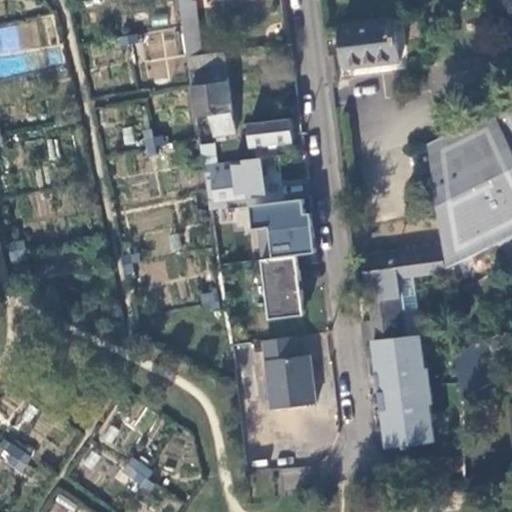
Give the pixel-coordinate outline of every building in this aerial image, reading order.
[(190,3),(180,4),(188,57),(201,55),(194,2),(190,3)] [(17,9),(20,20),(28,19),(26,7),(17,9)] [(398,62),(392,19),(339,27),(344,69),(398,62)] [(10,27),(0,28),(0,51),(13,50),(10,27)] [(120,37),(122,47),(140,43),(138,34),(120,37)] [(201,55),(188,57),(197,118),(211,116),(214,136),(235,133),(224,52),(201,55)] [(57,56),(62,77),(71,75),(66,54),(57,56)] [(511,99),(429,139),(431,174),(438,220),(443,245),(447,270),(458,264),(495,245),(511,236),(511,99)] [(261,158),(263,158),(262,144),(294,141),(292,119),(250,125),(254,159),(261,158)] [(145,136),(148,147),(167,142),(164,132),(145,136)] [(215,142),(200,144),(203,165),(204,165),(210,164),(218,163),(215,142)] [(210,211),(224,209),(223,199),(265,194),(261,158),(254,159),(218,163),(210,164),(211,180),(206,181),(210,211)] [(82,171),(86,191),(96,189),(91,169),(82,171)] [(195,180),(198,200),(205,199),(202,179),(195,180)] [(250,205),(253,229),(270,227),(274,258),(298,256),(316,253),(311,212),(306,213),(305,198),(250,205)] [(96,234),(99,244),(106,242),(104,232),(96,234)] [(511,236),(495,245),(506,267),(508,270),(511,268),(511,236)] [(373,320),(363,321),(365,339),(377,338),(407,335),(398,277),(411,275),(447,270),(443,245),(407,251),(406,248),(362,254),(373,320)] [(494,273),(506,267),(495,245),(458,264),(461,271),(467,277),(491,266),(494,273)] [(305,314),(298,256),(274,258),(265,259),(273,318),(305,314)] [(411,275),(398,277),(407,335),(419,335),(411,275)] [(224,309),(221,289),(210,291),(214,310),(224,309)] [(412,448),(411,444),(436,441),(431,403),(434,403),(429,367),(426,367),(422,335),(419,335),(407,335),(377,338),(381,372),(379,373),(381,391),(382,391),(384,409),(386,409),(389,440),(396,446),(403,445),(403,449),(412,448)] [(295,336),(264,341),(273,409),(317,403),(310,354),(297,356),(295,336)] [(457,355),(464,397),(506,375),(489,340),(457,355)] [(0,452),(0,460),(22,471),(30,454),(5,442),(0,452)] [(42,463),(34,457),(23,474),(31,480),(42,463)] [(153,470),(144,465),(133,481),(142,487),(153,470)]
